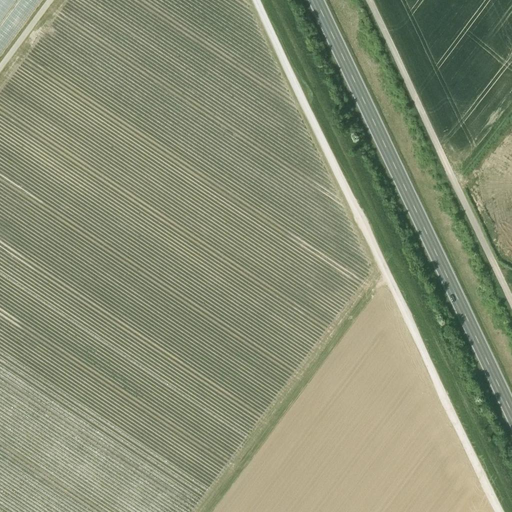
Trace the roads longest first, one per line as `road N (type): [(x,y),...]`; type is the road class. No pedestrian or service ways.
road 1 (track): [(505,511),(257,0)]
road 2 (secondary): [(511,427),(311,0)]
road 3 (track): [(369,0),(511,301)]
road 4 (track): [(252,451),(0,293)]
road 5 (track): [(385,275),(208,511)]
